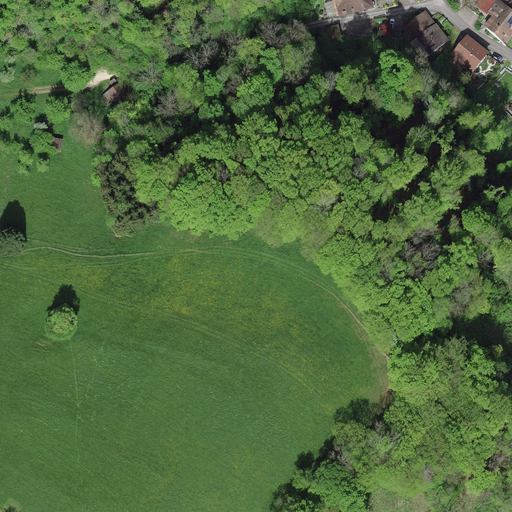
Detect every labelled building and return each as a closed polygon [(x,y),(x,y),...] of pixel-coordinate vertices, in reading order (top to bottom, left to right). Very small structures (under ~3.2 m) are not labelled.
[(333,0),(337,16),(369,8),(366,0),(333,0)] [(376,0),(379,9),(395,6),(394,0),(376,0)] [(493,20),(485,30),(502,44),(511,31),(511,0),(499,0),(498,2),(495,0),(480,0),(476,5),(493,20)] [(429,54),(445,43),(423,13),(404,27),(414,42),(418,39),(429,54)] [(466,79),(485,56),(464,39),(451,54),(451,57),(455,70),(466,79)] [(125,98),(124,96),(128,93),(124,87),(119,90),(113,80),(108,83),(112,89),(101,97),(107,105),(113,101),(115,103),(119,100),(120,102),(125,98)] [(58,152),(60,141),(50,139),(48,150),(58,152)]
